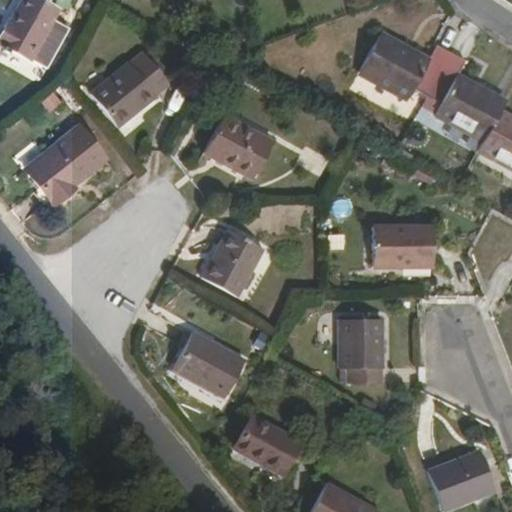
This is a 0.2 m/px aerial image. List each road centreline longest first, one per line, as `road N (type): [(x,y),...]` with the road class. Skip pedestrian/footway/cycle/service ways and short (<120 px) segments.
road 1 (residential): [(98,360),(193,208),(163,175),(30,275)]
road 2 (residential): [(98,360),(221,511)]
